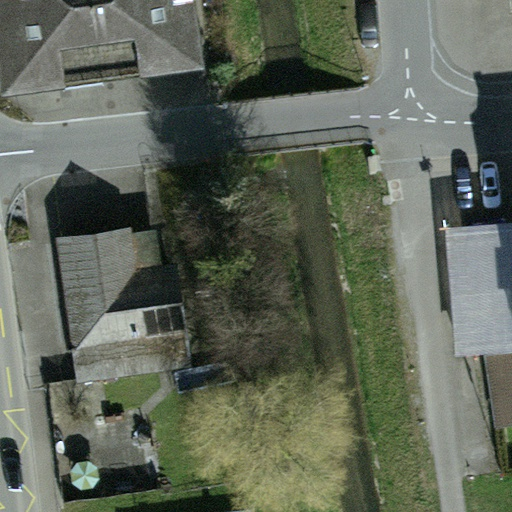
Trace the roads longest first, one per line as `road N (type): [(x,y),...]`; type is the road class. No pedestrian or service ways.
road 1 (residential): [(0,156),(410,117)]
road 2 (track): [(454,511),(410,117)]
